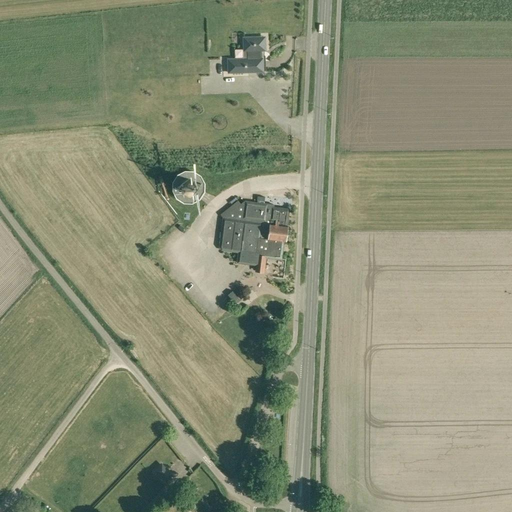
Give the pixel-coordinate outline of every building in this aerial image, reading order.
[(261,58),(261,50),(266,50),(265,37),(244,38),(244,51),(247,51),(248,59),(228,59),(229,73),(250,72),(249,71),(256,71),(256,72),(263,72),(263,58),(261,58)] [(232,98),(159,99),(160,142),(204,141),(203,106),(233,105),(232,98)] [(173,182),(172,191),(176,198),(183,203),(192,203),(200,199),(204,192),(205,183),(201,175),(193,171),(184,170),(177,175),(173,182)] [(288,226),(290,209),(274,207),(274,204),(264,203),(263,203),(245,200),(222,218),(219,247),(222,251),(238,253),(237,263),(256,265),(255,270),(265,271),(266,261),(266,258),(282,260),(284,240),(286,241),(288,226)] [(236,296),(231,299),(235,304),(240,300),(236,296)] [(166,480),(172,474),(161,465),(156,470),(166,480)]
